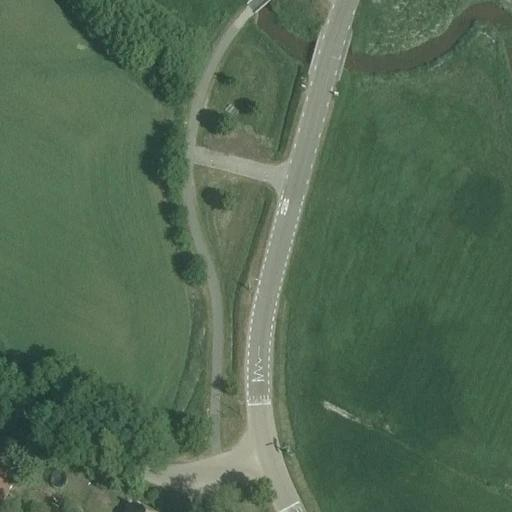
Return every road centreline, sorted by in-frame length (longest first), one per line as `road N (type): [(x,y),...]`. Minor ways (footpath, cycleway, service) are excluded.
road 1 (secondary): [(268,460),(258,400),(262,323),(346,0)]
road 2 (tertiary): [(0,393),(155,477),(268,460)]
